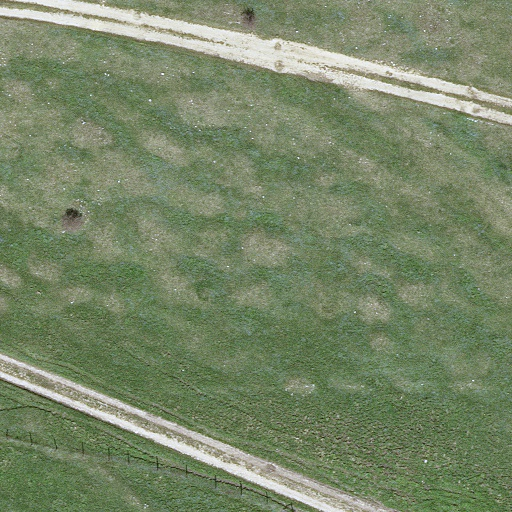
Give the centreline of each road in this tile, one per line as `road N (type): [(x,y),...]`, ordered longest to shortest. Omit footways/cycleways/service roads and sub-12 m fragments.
road 1 (track): [(511,116),(280,61),(0,9)]
road 2 (track): [(0,365),(348,511)]
road 3 (track): [(323,71),(511,221)]
